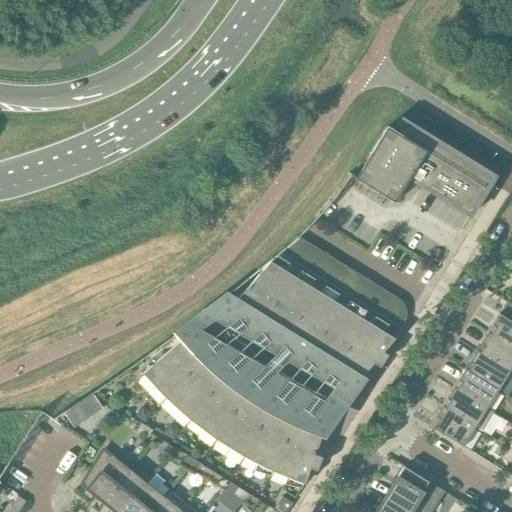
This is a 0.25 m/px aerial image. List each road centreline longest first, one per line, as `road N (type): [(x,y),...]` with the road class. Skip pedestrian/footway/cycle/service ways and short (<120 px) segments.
road 1 (trunk): [(0,180),(95,147),(164,107),(203,72),(258,0)]
road 2 (trunk): [(193,0),(148,61),(93,91),(33,98),(0,92)]
road 3 (residential): [(390,430),(511,234)]
road 4 (residential): [(511,505),(390,430)]
